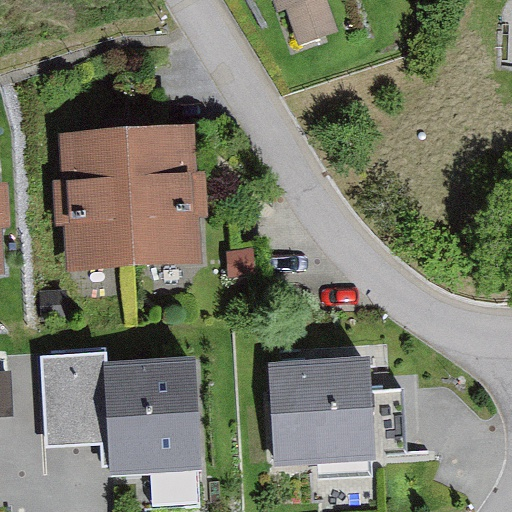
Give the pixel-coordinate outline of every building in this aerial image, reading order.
[(272,0),(277,13),(288,10),(299,44),(335,32),(324,0),(272,0)] [(196,172),(193,126),(126,130),(134,265),(202,260),(200,219),(211,218),(208,171),(196,172)] [(134,265),(126,130),(60,134),(63,180),(54,181),(57,226),(67,225),(70,268),(134,265)] [(3,185),(1,136),(0,135),(0,271),(7,271),(5,228),(11,228),(8,185),(3,185)] [(67,291),(40,292),(41,320),(68,320),(67,291)] [(110,445),(105,365),(104,354),(40,358),(45,448),(77,447),(110,445)] [(204,464),(198,359),(105,365),(110,445),(111,469),(204,464)] [(369,359),(269,364),(274,465),(405,459),(401,391),(371,393),(369,359)] [(11,374),(0,374),(0,418),(14,418),(11,374)]
